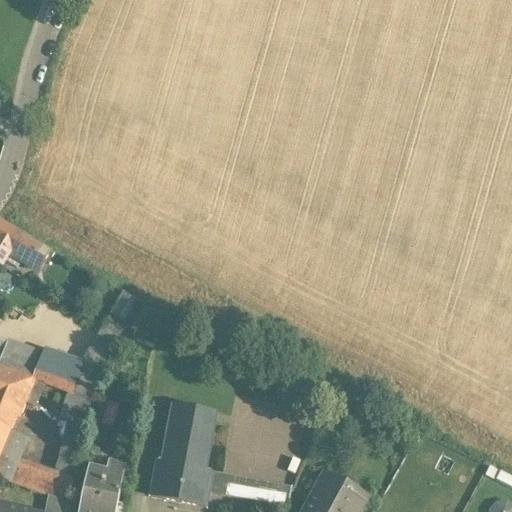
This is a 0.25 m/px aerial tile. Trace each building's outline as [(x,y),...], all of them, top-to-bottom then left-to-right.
[(39,248),(0,224),(0,252),(27,268),(29,264),(39,248)] [(48,253),(39,248),(29,264),(38,270),(48,253)] [(100,330),(76,369),(7,344),(0,364),(0,370),(32,383),(69,398),(91,406),(125,345),(100,330)] [(0,370),(0,413),(17,420),(32,383),(0,370)] [(55,477),(17,463),(26,443),(10,436),(0,457),(0,480),(48,497),(67,503),(71,483),(91,406),(69,398),(62,418),(68,421),(55,477)] [(173,409),(161,466),(156,465),(150,500),(204,510),(206,495),(210,474),(204,473),(214,417),(173,409)] [(17,420),(0,413),(0,457),(10,436),(17,420)] [(106,473),(89,469),(82,505),(80,511),(115,511),(117,505),(125,467),(108,463),(106,473)] [(310,471),(296,496),(310,503),(322,481),(323,478),(310,471)] [(290,489),(210,474),(206,495),(287,510),(290,489)] [(310,503),(305,511),(359,511),(364,504),(322,481),(310,503)] [(65,511),(67,503),(48,497),(44,511),(65,511)] [(511,511),(511,508),(500,500),(492,511),(511,511)] [(80,511),(82,505),(67,503),(65,511),(80,511)]
